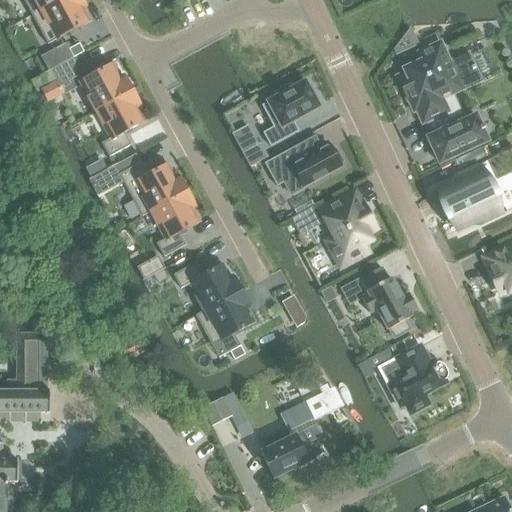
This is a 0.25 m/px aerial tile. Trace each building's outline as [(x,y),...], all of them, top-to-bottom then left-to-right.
[(22,0),(31,16),(61,0),(22,0)] [(81,0),(61,0),(31,16),(47,45),(90,22),(82,9),(86,7),(81,0)] [(405,74),(397,78),(407,100),(408,100),(413,112),(416,110),(422,123),(445,113),(448,120),(461,114),(451,94),(461,89),(461,88),(478,80),(473,70),(475,69),(473,65),(472,66),(467,56),(449,64),(440,43),(418,53),(422,61),(403,70),(405,74)] [(79,45),(69,50),(73,58),(83,53),(79,45)] [(80,54),(52,70),(65,94),(75,89),(71,80),(89,70),(80,54)] [(113,64),(79,83),(94,112),(132,92),(123,76),(120,77),(113,64)] [(276,99),(261,106),(273,128),(262,133),(270,147),(298,132),(292,121),(318,108),(316,104),(319,102),(310,84),(306,86),(305,83),(293,89),(290,84),(273,93),(276,99)] [(132,92),(94,112),(110,139),(101,144),(109,158),(131,146),(124,133),(145,122),(137,109),(140,107),(132,92)] [(452,127),(427,139),(439,164),(486,142),(481,131),(484,130),(482,126),(480,128),(475,117),(466,121),(462,113),(461,114),(448,120),(452,127)] [(236,132),(232,134),(242,154),(258,145),(247,126),(236,132)] [(242,154),(249,167),(254,165),(267,158),(260,144),(258,145),(242,154)] [(297,146),(264,164),(276,187),(297,176),(303,188),(341,168),(339,164),(342,162),(335,150),(332,152),(328,145),(304,158),(297,146)] [(489,166),(459,180),(477,221),(504,209),(505,213),(511,209),(511,150),(487,161),(489,166)] [(135,155),(113,167),(118,176),(140,164),(135,155)] [(140,164),(118,176),(141,217),(186,192),(178,176),(175,178),(167,165),(147,176),(140,164)] [(186,192),(141,217),(150,213),(164,240),(156,244),(163,258),(185,246),(178,234),(199,222),(192,209),(195,208),(186,192)] [(326,241),(340,268),(367,254),(362,245),(369,241),(365,235),(375,230),(361,204),(360,204),(354,193),(321,211),(334,237),(326,241)] [(309,198),(292,207),(296,216),(314,206),(309,198)] [(511,251),(510,247),(483,259),(488,271),(498,293),(506,289),(508,293),(511,291),(511,251)] [(142,265),(137,268),(143,280),(149,277),(152,276),(163,270),(164,269),(158,256),(142,265)] [(195,264),(173,276),(181,289),(189,285),(204,312),(195,316),(196,317),(241,292),(233,276),(229,278),(222,265),(202,276),(195,264)] [(355,285),(356,285),(362,297),(361,298),(369,314),(376,311),(387,331),(390,329),(395,338),(410,330),(405,321),(412,317),(410,314),(417,311),(408,294),(401,298),(397,289),(393,291),(389,283),(392,281),(391,279),(387,280),(381,268),(362,278),(363,280),(355,285)] [(163,270),(152,276),(157,285),(168,279),(163,270)] [(241,292),(196,317),(218,358),(240,346),(233,334),(254,323),(247,310),(250,308),(241,292)] [(138,336),(107,352),(116,368),(146,352),(138,336)] [(229,352),(233,359),(244,354),(240,347),(229,352)] [(395,360),(378,369),(399,408),(404,406),(409,415),(428,405),(423,396),(446,384),(444,381),(435,364),(434,361),(429,364),(420,347),(395,360)] [(0,511),(4,511),(5,485),(7,485),(7,483),(17,483),(17,460),(0,460),(0,414),(49,414),(49,391),(45,391),(45,363),(17,363),(17,391),(0,391),(0,511)] [(316,374),(295,385),(300,397),(322,386),(316,374)] [(332,389),(304,403),(313,419),(340,405),(332,389)] [(239,412),(225,418),(236,440),(250,433),(239,412)] [(290,439),(260,454),(273,480),(313,459),(306,444),(319,438),(311,422),(287,433),(290,439)] [(509,511),(503,497),(473,511),(509,511)]
